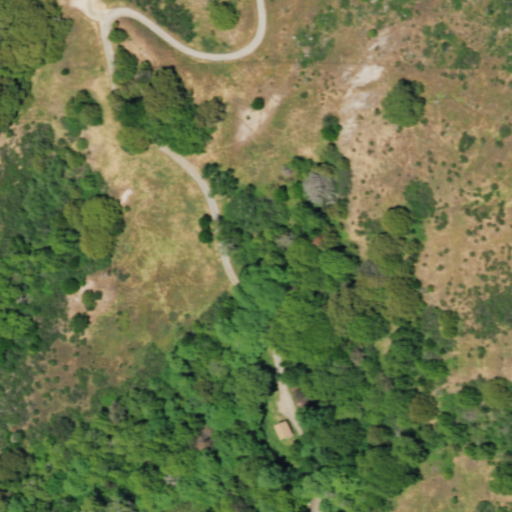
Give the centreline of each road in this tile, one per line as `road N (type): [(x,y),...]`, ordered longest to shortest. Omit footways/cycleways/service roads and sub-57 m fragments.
road 1 (track): [(104,16),(120,101),(188,173),(211,212),(226,281),(298,428),(319,511)]
road 2 (residential): [(256,0),(259,36),(225,60),(189,54),(121,11),(104,16)]
